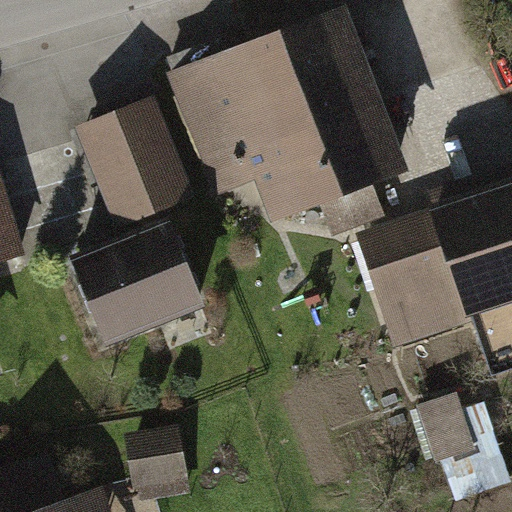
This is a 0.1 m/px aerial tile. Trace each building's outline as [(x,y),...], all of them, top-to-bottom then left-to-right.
[(349,9),(176,78),(226,202),(262,187),(278,227),(415,172),(349,9)] [(158,101),(81,131),(118,229),(196,200),(158,101)] [(2,156),(0,156),(0,377),(9,375),(0,347),(0,267),(33,257),(2,156)] [(511,187),(358,239),(401,356),(474,329),(493,378),(511,372),(511,187)] [(172,219),(72,259),(108,349),(208,309),(172,219)] [(461,397),(424,410),(446,469),(483,455),(461,397)] [(135,434),(147,503),(201,493),(189,425),(135,434)] [(0,511),(134,511),(124,483),(72,501),(56,455),(0,474),(0,511)]
